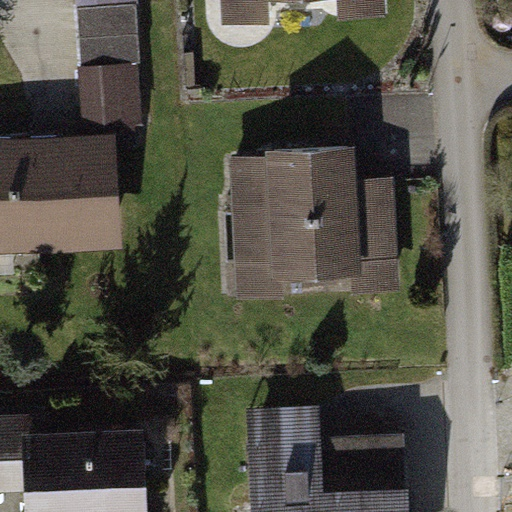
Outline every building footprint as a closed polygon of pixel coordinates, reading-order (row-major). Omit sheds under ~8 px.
[(72,0),(80,134),(0,138),(0,256),(114,250),(108,153),(135,151),(126,0),(72,0)] [(216,0),(218,26),(263,23),(261,0),(333,0),(334,15),(380,12),(379,0),(216,0)] [(254,155),(221,157),(230,302),(279,300),(278,277),(347,275),(347,294),(397,292),(390,179),(351,181),(348,140),(253,146),(254,155)] [(315,407),(239,411),(245,511),(396,511),(392,435),(317,439),(315,407)] [(0,496),(12,496),(12,511),(142,511),(137,424),(43,429),(42,412),(0,414),(0,496)]
